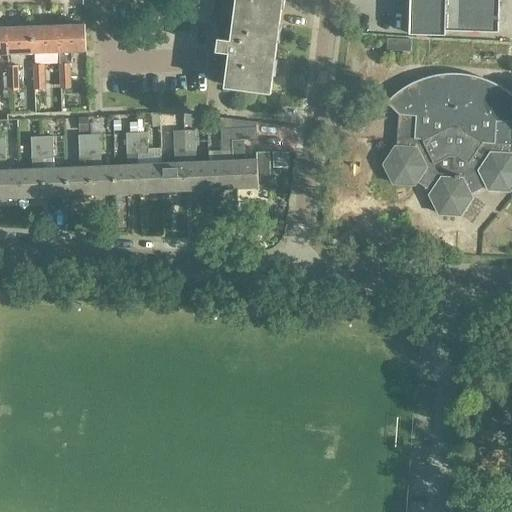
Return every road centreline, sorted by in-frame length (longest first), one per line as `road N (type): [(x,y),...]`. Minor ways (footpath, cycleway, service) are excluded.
road 1 (tertiary): [(0,253),(294,269)]
road 2 (residential): [(294,269),(330,0)]
road 3 (tertiary): [(294,269),(511,283)]
road 4 (residential): [(200,59),(110,62),(106,0)]
